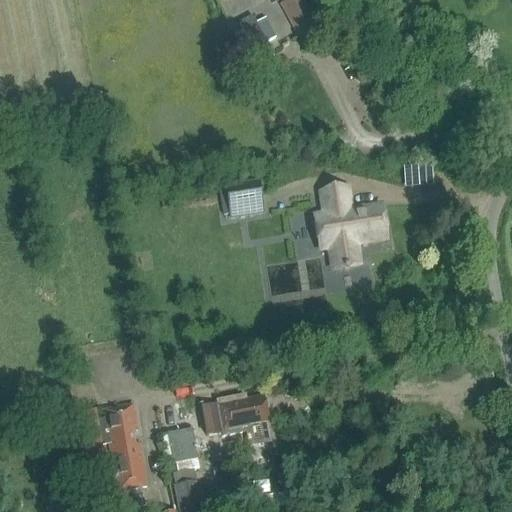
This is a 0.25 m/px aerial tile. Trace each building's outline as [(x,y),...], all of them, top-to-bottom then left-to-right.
[(298,0),(288,0),(278,6),(296,38),(314,28),(298,0)] [(237,21),(241,28),(232,33),(248,61),(251,63),(271,52),(266,44),(274,41),(261,17),(254,21),(250,13),(237,21)] [(225,187),(229,221),(264,215),(258,182),(225,187)] [(342,269),(342,271),(348,270),(348,268),(359,267),(355,245),(386,240),(380,207),(350,212),(347,190),(319,194),(322,216),(312,218),(318,251),(328,249),(331,271),(342,269)] [(240,399),(216,403),(222,436),(245,432),(248,446),(256,449),(264,448),(268,445),(260,399),(241,403),(240,399)] [(98,448),(107,447),(113,476),(112,476),(113,481),(110,482),(109,479),(108,479),(108,480),(93,483),(98,511),(119,511),(130,510),(127,492),(145,489),(144,485),(145,485),(137,445),(132,446),(130,432),(135,431),(130,407),(101,413),(103,422),(94,424),(92,415),(91,415),(91,416),(77,419),(85,463),(99,460),(100,462),(101,461),(98,448)] [(159,436),(164,467),(196,461),(191,431),(159,436)] [(178,511),(193,511),(199,511),(194,484),(174,487),(178,511)]
